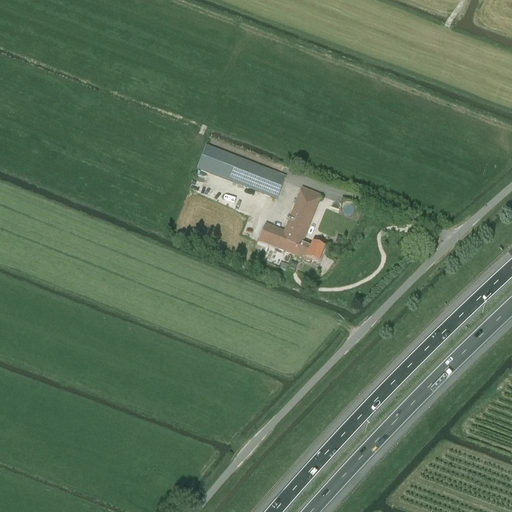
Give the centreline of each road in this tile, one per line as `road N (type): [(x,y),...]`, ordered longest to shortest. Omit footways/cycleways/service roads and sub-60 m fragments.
road 1 (unclassified): [(198,511),(327,368),(511,187)]
road 2 (motorway): [(511,267),(273,511)]
road 3 (motorway): [(310,511),(511,306)]
